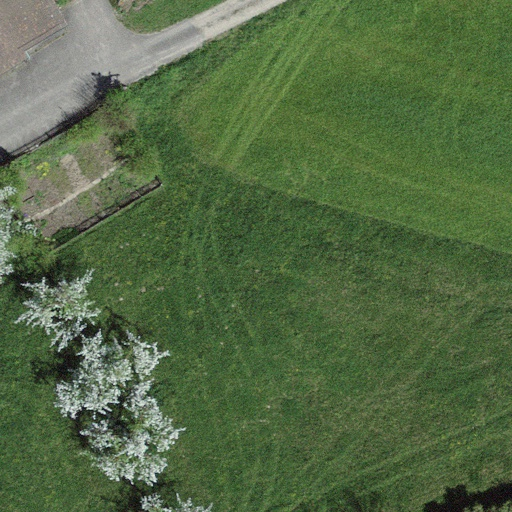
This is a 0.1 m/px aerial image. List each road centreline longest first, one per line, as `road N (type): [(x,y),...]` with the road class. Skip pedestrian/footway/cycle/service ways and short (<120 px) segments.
road 1 (residential): [(129,72),(0,147)]
road 2 (track): [(259,0),(129,72)]
